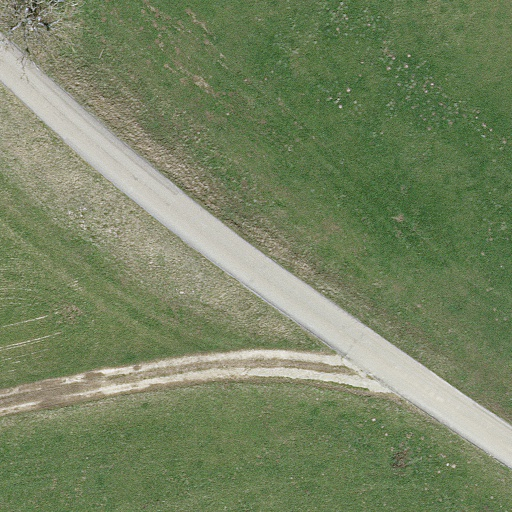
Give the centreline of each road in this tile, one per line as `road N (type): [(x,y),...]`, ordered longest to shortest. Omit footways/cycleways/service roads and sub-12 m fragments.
road 1 (unclassified): [(511,453),(381,372),(161,215),(0,58)]
road 2 (track): [(0,408),(186,378),(381,372)]
